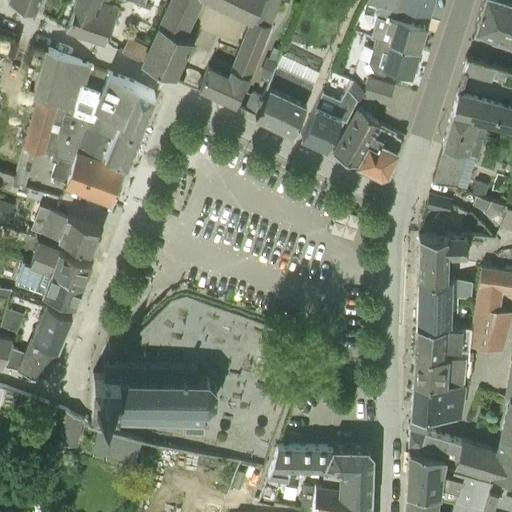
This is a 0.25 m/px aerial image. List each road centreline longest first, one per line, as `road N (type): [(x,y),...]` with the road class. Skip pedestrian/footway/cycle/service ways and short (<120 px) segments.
road 1 (residential): [(178,92),(62,396),(0,375)]
road 2 (residential): [(391,204),(178,92)]
road 3 (residential): [(391,204),(465,0)]
road 4 (residential): [(390,414),(391,204)]
road 5 (residential): [(178,92),(69,37),(0,15)]
road 6 (residential): [(390,414),(469,429),(483,421),(503,365)]
